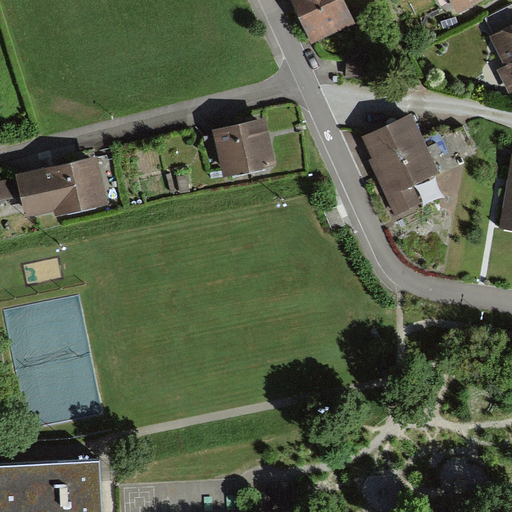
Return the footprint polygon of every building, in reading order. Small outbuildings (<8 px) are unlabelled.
[(353,24),(341,0),(291,0),(290,1),(312,45),(353,24)] [(451,0),(459,14),(487,0),(451,0)] [(510,96),(511,95),(511,4),(484,19),(493,37),(489,39),(503,66),(497,70),(510,96)] [(368,60),(348,60),(347,77),(368,77),(368,60)] [(413,118),(365,140),(374,160),(370,162),(396,217),(420,206),(413,189),(440,177),(413,118)] [(263,122),(213,135),(214,139),(206,141),(211,162),(220,159),(225,180),(275,168),(263,122)] [(499,229),(511,231),(511,155),(511,156),(499,229)] [(107,206),(96,159),(15,178),(15,181),(0,184),(0,202),(20,198),(25,220),(56,213),(57,218),(107,206)] [(0,511),(100,511),(98,449),(0,454),(0,511)]
